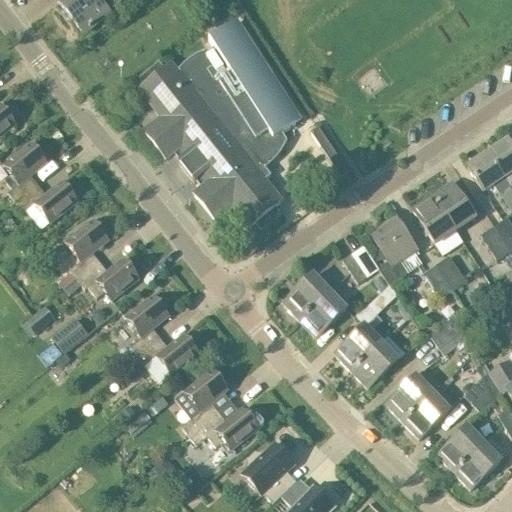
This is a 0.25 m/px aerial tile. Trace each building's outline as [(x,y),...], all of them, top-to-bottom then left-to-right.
[(63,0),(57,5),(84,38),(110,17),(109,15),(117,8),(110,0),(63,0)] [(397,1),(395,0),(383,0),(382,1),(386,8),(397,1)] [(446,0),(454,11),(470,0),(446,0)] [(468,32),(504,8),(498,0),(470,0),(454,11),(468,32)] [(349,64),(355,72),(391,48),(359,1),(323,25),(328,32),(322,36),(343,68),(349,64)] [(397,1),(386,8),(391,15),(401,8),(397,1)] [(395,22),(406,15),(401,8),(391,15),(395,22)] [(511,34),(511,20),(504,8),(468,32),(482,54),(511,34)] [(410,22),(406,15),(395,22),(400,28),(410,22)] [(434,24),(429,18),(419,24),(423,31),(434,24)] [(145,136),(165,161),(166,161),(173,155),(179,163),(178,164),(195,185),(196,184),(202,192),(195,198),(215,223),(233,209),(250,230),(256,225),(262,233),(281,217),(275,210),(281,205),(264,184),(271,179),(265,171),(267,169),(270,166),(274,163),(277,160),(280,156),(282,152),(285,148),(287,144),(282,136),(301,124),(238,26),(209,44),(215,53),(209,57),(207,55),(204,56),(200,58),(196,60),(192,62),(189,65),(185,68),(182,71),(179,74),(181,76),(178,78),(171,70),(165,74),(159,67),(140,82),(145,89),(140,93),(163,122),(145,136)] [(438,52),(448,46),(443,39),(433,46),(438,52)] [(417,54),(427,47),(423,41),(412,47),(417,54)] [(448,46),(438,52),(442,59),(452,52),(448,46)] [(421,61),(432,54),(427,47),(417,54),(421,61)] [(391,48),(355,72),(360,80),(354,84),(376,116),(382,112),(387,119),(423,95),(391,48)] [(432,54),(421,61),(426,68),(436,61),(432,54)] [(436,61),(426,68),(430,75),(441,68),(436,61)] [(0,140),(16,128),(0,108),(0,140)] [(318,130),(311,135),(320,149),(328,144),(318,130)] [(511,193),(511,149),(507,143),(487,157),(504,181),(511,193)] [(31,147),(3,169),(10,178),(4,183),(12,193),(8,197),(16,207),(38,189),(31,180),(47,168),(31,147)] [(487,157),(467,170),(484,194),(493,188),(499,198),(500,197),(511,213),(511,212),(511,193),(504,181),(487,157)] [(38,189),(16,207),(23,216),(26,214),(34,208),(49,226),(50,228),(78,205),(61,185),(46,198),(38,189)] [(451,186),(431,199),(456,235),(475,222),(451,186)] [(431,199),(411,212),(436,249),(443,258),(463,245),(456,235),(431,199)] [(511,228),(507,220),(493,229),(510,254),(511,253),(511,228)] [(392,271),(417,254),(396,223),(371,240),(392,271)] [(93,224),(65,246),(80,265),(69,274),(77,284),(100,266),(93,257),(109,244),(93,224)] [(493,229),(480,239),(497,264),(510,254),(493,229)] [(363,251),(353,258),(368,280),(378,273),(363,251)] [(353,258),(342,265),(358,287),(368,280),(353,258)] [(449,260),(435,269),(452,294),(465,285),(449,260)] [(140,282),(123,262),(107,275),(100,266),(77,284),(85,294),(88,291),(96,301),(104,295),(112,305),(140,282)] [(435,269),(422,277),(439,303),(452,294),(435,269)] [(330,295),(314,278),(282,308),(299,326),(331,295),(336,291),(335,290),(330,295)] [(511,287),(509,283),(500,288),(511,307),(511,306),(511,287)] [(388,290),(368,309),(377,318),(397,299),(388,290)] [(331,295),(299,326),(316,343),(347,312),(331,295)] [(153,300),(126,322),(141,340),(129,350),(137,360),(160,342),(153,333),(169,319),(153,300)] [(30,341),(44,330),(54,321),(44,309),(34,317),(20,329),(30,341)] [(436,350),(437,349),(460,333),(451,321),(429,340),(436,350)] [(54,343),(64,355),(86,338),(76,325),(54,343)] [(382,346),(365,328),(334,358),(351,376),(382,346),(387,341),(387,340),(382,346)] [(437,349),(436,350),(443,359),(466,343),(460,333),(437,349)] [(160,342),(137,360),(160,389),(199,358),(183,338),(168,351),(160,342)] [(368,394),(399,363),(404,357),(387,341),(382,346),(351,376),(368,394)] [(511,367),(509,363),(488,376),(502,399),(507,396),(511,403),(511,367)] [(219,416),(212,407),(228,394),(213,375),(186,397),(173,408),(190,426),(183,431),(190,439),(219,416)] [(402,426),(433,396),(439,391),(424,375),(386,410),(402,426)] [(487,377),(464,399),(473,409),(494,389),(487,377)] [(481,418),(500,399),(494,389),(473,409),(481,418)] [(418,444),(447,417),(450,414),(456,407),(439,391),(433,396),(402,426),(418,444)] [(190,439),(189,440),(197,450),(207,441),(215,451),(222,445),(231,455),(259,432),(242,412),(226,425),(219,416),(190,439)] [(511,444),(511,443),(511,417),(509,412),(497,419),(511,444)] [(132,437),(151,423),(145,414),(126,430),(132,437)] [(468,429),(437,459),(454,476),(485,447),(468,429)] [(274,447),(241,478),(261,499),(263,497),(273,507),(292,490),(281,479),(293,468),(274,447)] [(485,447),(454,476),(470,494),(501,464),(485,447)] [(166,463),(153,473),(162,483),(174,473),(166,463)] [(337,511),(318,493),(299,511),(337,511)]
